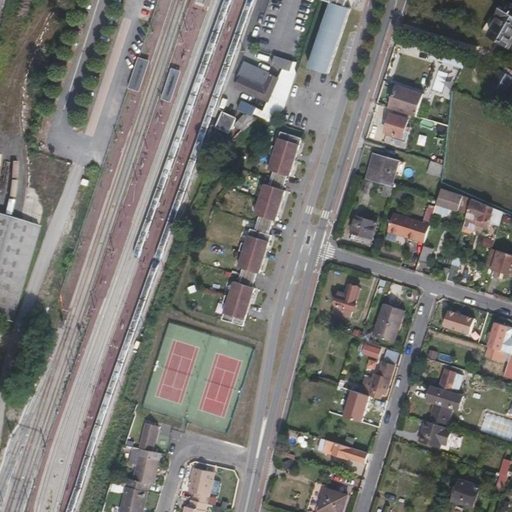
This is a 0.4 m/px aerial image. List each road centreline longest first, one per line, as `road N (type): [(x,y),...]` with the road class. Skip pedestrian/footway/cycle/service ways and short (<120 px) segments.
road 1 (residential): [(315,247),(392,0)]
road 2 (residential): [(372,0),(297,242)]
road 3 (residential): [(431,284),(359,511)]
road 4 (residential): [(297,242),(276,320),(255,466)]
road 5 (residential): [(255,466),(315,247)]
road 6 (residential): [(255,466),(179,444),(159,511)]
